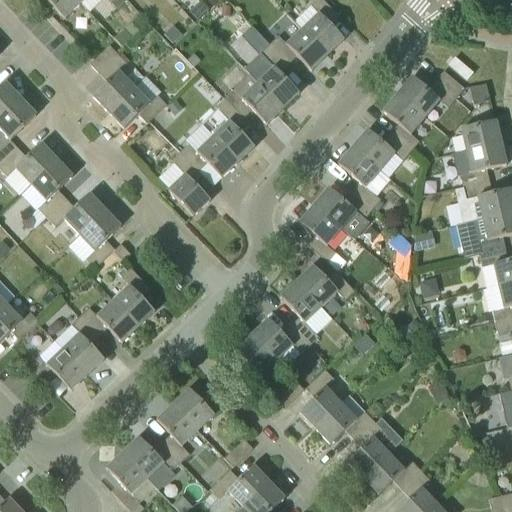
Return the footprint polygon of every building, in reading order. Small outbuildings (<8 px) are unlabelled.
[(42,0),(64,22),(80,6),(74,0),(42,0)] [(122,0),(117,0),(111,6),(116,12),(125,3),(122,0)] [(319,0),(310,9),(295,23),(303,32),(302,32),(327,59),(344,43),(330,28),(339,20),(320,0),(319,0)] [(229,8),(222,8),(221,18),(229,18),(229,8)] [(131,39),(139,33),(131,24),(124,31),(131,39)] [(172,28),(163,37),(172,47),(181,38),(172,28)] [(302,32),(286,48),(278,39),(269,48),(288,68),(297,59),(311,74),(327,59),(302,32)] [(288,68),(269,48),(260,57),(274,71),(258,86),(282,112),(299,97),(279,76),(288,68)] [(89,68),(98,77),(118,58),(109,49),(89,68)] [(193,56),(186,62),(192,69),(200,63),(193,56)] [(118,75),(126,67),(118,58),(98,77),(106,86),(92,100),(108,116),(133,91),(118,75)] [(467,84),(473,76),(455,61),(449,68),(467,84)] [(443,74),(435,84),(456,102),(464,92),(443,74)] [(250,78),(234,93),(224,102),(243,122),(252,113),(266,128),(282,112),(258,86),(250,78)] [(427,93),(412,80),(397,97),(425,120),(439,104),(448,111),(456,102),(435,84),(427,93)] [(476,103),(489,100),(486,84),(473,87),(476,103)] [(4,86),(0,89),(0,121),(20,102),(4,86)] [(133,91),(108,116),(123,132),(138,118),(146,127),(166,108),(157,99),(149,107),(133,91)] [(383,115),(398,128),(390,137),(411,155),(419,145),(410,137),(425,120),(397,97),(383,115)] [(0,121),(0,132),(10,143),(36,118),(20,102),(0,121)] [(183,111),(176,102),(167,109),(174,118),(183,111)] [(234,130),(243,122),(224,102),(215,111),(229,125),(213,140),(237,166),(254,150),(234,130)] [(466,154),(501,146),(496,124),(461,133),(466,154)] [(352,151),(380,174),(394,157),(403,164),(411,155),(390,137),(382,146),(367,133),(352,151)] [(199,175),(207,167),(221,182),(237,166),(213,140),(197,155),(189,147),(180,156),(199,175)] [(0,151),(0,169),(18,152),(10,144),(10,143),(0,151)] [(489,185),(487,173),(506,168),(501,146),(466,154),(453,157),(459,179),(460,179),(463,191),(489,185)] [(41,147),(27,161),(18,152),(0,169),(0,172),(7,180),(15,172),(31,188),(57,163),(41,147)] [(338,168),(359,186),(351,195),(372,213),(380,203),(365,191),(380,174),(352,151),(338,168)] [(190,183),(199,175),(180,156),(171,164),(185,178),(168,194),(193,220),(210,204),(190,183)] [(66,203),(58,194),(72,180),(57,163),(31,188),(46,204),(38,212),(46,221),(66,203)] [(511,191),(492,197),(489,185),(463,191),(471,225),(511,215),(511,191)] [(364,223),(372,213),(351,195),(343,205),(328,192),(313,209),(341,232),(355,215),(364,223)] [(89,198),(75,211),(66,203),(46,221),(55,230),(63,222),(79,238),(105,214),(89,198)] [(306,248),(327,266),(335,256),(326,249),(341,232),(313,209),(299,226),(314,239),(306,248)] [(105,214),(79,238),(94,255),(86,263),(94,272),(114,253),(106,244),(120,230),(105,214)] [(505,252),(503,240),(511,238),(511,215),(471,225),(479,259),(505,252)] [(434,250),(431,235),(415,237),(413,253),(434,250)] [(396,252),(404,259),(414,248),(406,241),(396,252)] [(0,260),(9,252),(1,243),(0,244),(0,260)] [(131,257),(121,247),(113,254),(123,265),(131,257)] [(511,263),(508,264),(505,252),(479,259),(482,271),(493,268),(498,290),(511,286),(511,263)] [(312,269),(296,285),(321,311),(337,295),(345,304),(354,295),(335,275),(326,284),(312,269)] [(122,271),(117,276),(120,280),(126,275),(122,271)] [(130,272),(121,280),(129,289),(113,304),(137,330),(154,315),(140,300),(149,292),(130,272)] [(280,300),(299,321),(290,329),(309,349),(318,340),(305,326),(321,311),(296,285),(280,300)] [(511,322),(511,286),(498,290),(503,311),(492,314),(495,326),(511,322)] [(98,340),(107,331),(121,346),(137,330),(113,304),(97,320),(89,311),(80,320),(98,340)] [(6,308),(0,313),(0,344),(10,335),(19,344),(39,325),(30,316),(21,324),(6,308)] [(103,363),(89,348),(98,340),(80,320),(70,329),(79,337),(62,353),(87,378),(103,363)] [(414,336),(422,328),(414,321),(406,329),(414,336)] [(511,322),(495,326),(498,338),(509,336),(511,347),(511,322)] [(317,357),(309,349),(290,329),(281,338),(268,323),(251,339),(276,364),(292,349),(300,358),(303,355),(311,363),(317,357)] [(259,380),(276,364),(251,339),(235,354),(259,380)] [(29,368),(48,388),(57,379),(70,394),(87,378),(62,353),(46,368),(38,359),(29,368)] [(299,415),(315,432),(340,407),(325,391),(334,383),(325,374),(305,392),(314,401),(299,415)] [(304,393),(295,384),(275,403),(284,412),(304,393)] [(173,408),(198,433),(214,418),(189,392),(173,408)] [(373,424),(364,415),(349,399),(340,407),(315,432),(330,448),(345,434),(353,443),(373,424)] [(156,424),(170,438),(161,447),(180,466),(189,458),(181,449),(198,433),(173,408),(156,424)] [(370,410),(364,415),(371,422),(376,417),(370,410)] [(353,443),(361,452),(347,466),(363,482),(388,457),(373,441),(382,433),(373,424),(353,443)] [(161,447),(152,455),(138,440),(122,456),(147,482),(163,466),(171,475),(180,466),(161,447)] [(224,462),(233,471),(252,452),(244,443),(224,462)] [(127,511),(132,511),(139,506),(155,490),(147,482),(122,456),(106,472),(120,486),(111,495),(127,511)] [(378,498),(393,484),(401,493),(421,474),(412,465),(404,473),(388,457),(363,482),(378,498)] [(210,492),(213,496),(218,501),(219,502),(227,494),(243,510),(269,485),(253,469),(238,483),(230,474),(210,492)] [(401,493),(410,502),(399,511),(431,511),(436,508),(421,492),(430,484),(421,474),(401,493)] [(273,511),(284,501),(269,485),(243,510),(244,511),(273,511)] [(218,501),(213,496),(206,503),(211,508),(218,501)] [(511,511),(511,496),(501,499),(503,511),(511,511)] [(491,511),(503,511),(501,499),(489,502),(491,511)] [(18,511),(8,502),(0,509),(0,511),(18,511)]
